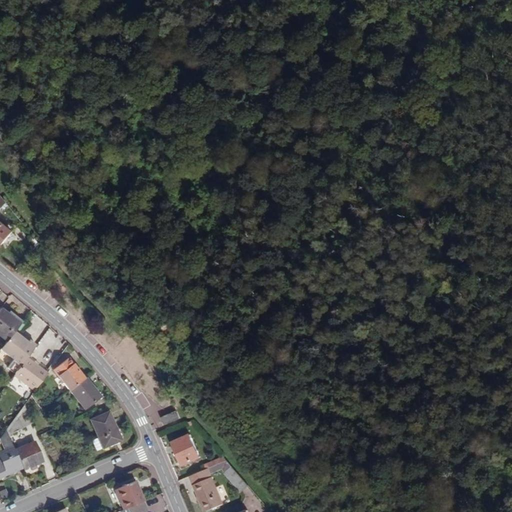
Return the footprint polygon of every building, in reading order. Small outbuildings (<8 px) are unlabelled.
[(0,245),(0,246),(12,232),(0,221),(0,245)] [(0,337),(6,342),(13,332),(19,325),(6,314),(0,309),(0,337)] [(9,311),(6,314),(19,325),(22,321),(9,311)] [(13,332),(6,342),(0,349),(21,365),(26,358),(35,345),(28,340),(26,342),(13,332)] [(26,358),(21,365),(13,375),(34,391),(47,373),(26,358)] [(59,378),(69,390),(83,379),(67,358),(58,365),(65,373),(59,378)] [(53,369),(59,378),(65,373),(58,365),(53,369)] [(85,377),(83,379),(69,390),(84,409),(100,396),(85,377)] [(36,391),(30,396),(34,401),(40,397),(36,391)] [(26,401),(5,430),(8,435),(31,424),(26,413),(33,410),(29,402),(27,403),(26,401)] [(97,437),(102,448),(120,440),(108,412),(90,420),(97,437)] [(176,412),(162,418),(165,424),(179,418),(176,412)] [(14,451),(8,435),(5,430),(0,436),(0,439),(5,449),(0,451),(0,460),(0,461),(0,460),(0,477),(22,468),(14,451)] [(189,434),(173,442),(177,451),(174,452),(176,456),(178,455),(183,465),(200,458),(189,434)] [(102,448),(97,437),(90,440),(95,451),(102,448)] [(14,451),(22,468),(23,470),(25,469),(26,471),(33,468),(32,466),(41,462),(33,443),(14,451)] [(205,464),(206,469),(208,468),(222,462),(227,460),(224,456),(205,464)] [(226,476),(235,469),(232,466),(224,473),(226,476)] [(208,468),(206,469),(190,476),(204,511),(205,511),(223,504),(208,468)] [(249,485),(235,469),(226,476),(241,493),(249,485)] [(123,510),(128,508),(143,501),(134,481),(114,489),(123,510)] [(143,501),(128,508),(130,511),(147,511),(148,511),(143,501)]
